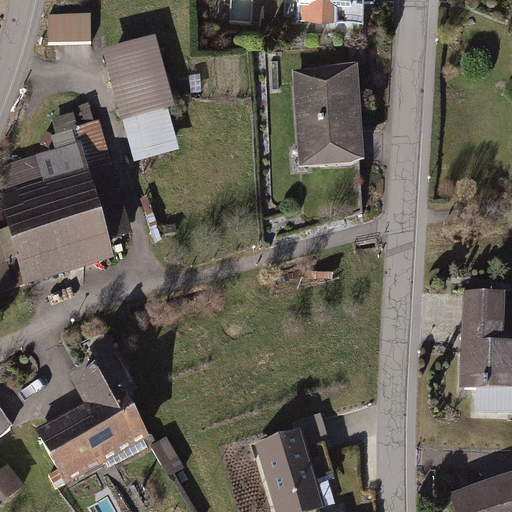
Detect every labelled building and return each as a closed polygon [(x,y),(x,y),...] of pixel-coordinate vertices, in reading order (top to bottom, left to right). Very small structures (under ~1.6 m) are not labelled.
[(364,0),(298,0),(298,16),(364,18),(364,0)] [(91,16),(48,17),(49,45),(91,44),(91,16)] [(155,38),(100,52),(131,166),(180,153),(169,112),(174,110),(155,38)] [(357,67),(292,72),(299,169),(365,165),(357,67)] [(0,194),(8,231),(0,233),(0,295),(113,263),(106,243),(132,236),(120,195),(117,196),(110,169),(114,168),(100,122),(51,136),(55,150),(3,167),(5,193),(0,193),(0,194)] [(470,294),(463,294),(460,389),(511,390),(511,331),(505,332),(506,295),(490,294),(490,283),(470,282),(470,294)] [(250,314),(226,322),(232,341),(256,332),(250,314)] [(82,406),(34,432),(65,488),(150,442),(125,398),(136,392),(117,358),(70,384),(82,406)] [(0,437),(12,428),(0,411),(0,437)] [(296,435),(256,447),(275,511),(323,511),(326,511),(317,482),(336,476),(328,450),(331,449),(321,416),(293,424),(296,435)] [(167,439),(150,448),(169,480),(185,470),(167,439)] [(0,491),(7,500),(23,487),(7,467),(0,471),(0,491)] [(511,511),(511,476),(450,496),(454,511),(511,511)] [(133,511),(144,511),(158,506),(146,480),(124,490),(133,511)]
